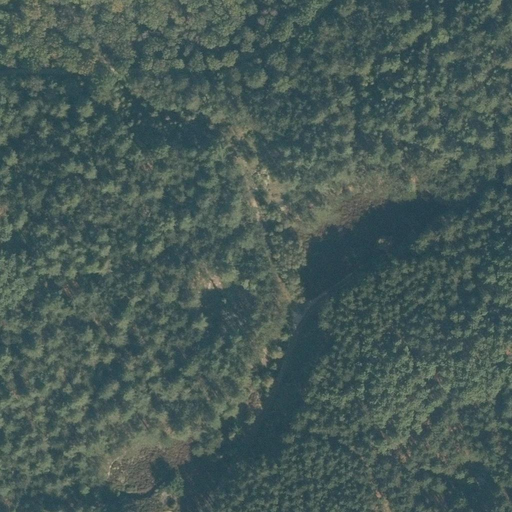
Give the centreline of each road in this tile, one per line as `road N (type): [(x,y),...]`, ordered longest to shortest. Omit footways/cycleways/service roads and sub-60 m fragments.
road 1 (track): [(511,161),(322,294),(296,325)]
road 2 (track): [(296,325),(212,511)]
